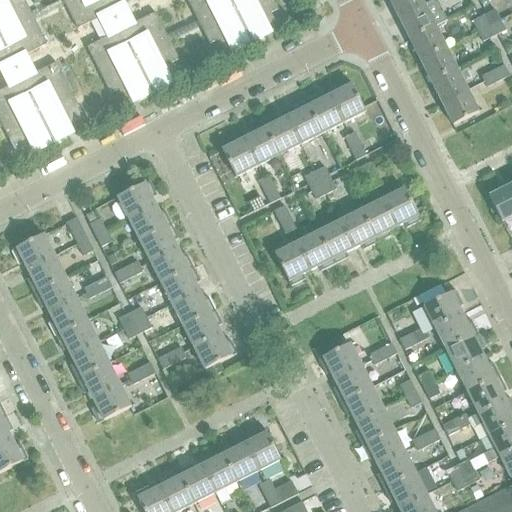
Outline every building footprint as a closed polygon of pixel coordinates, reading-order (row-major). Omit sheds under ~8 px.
[(0,128),(3,128),(15,153),(36,143),(39,150),(67,135),(64,129),(84,118),(56,64),(34,75),(25,56),(47,45),(35,21),(65,6),(77,30),(99,19),(108,37),(87,48),(114,103),(126,97),(135,93),(138,99),(166,85),(163,79),(183,68),(170,43),(201,28),(214,53),(234,43),(237,49),(265,35),(262,28),(282,18),(273,0),(186,0),(198,22),(168,38),(155,13),(134,25),(124,6),(136,0),(62,0),(32,15),(24,0),(0,0),(0,68),(0,69),(10,87),(0,92),(0,128)] [(388,0),(399,19),(424,6),(421,0),(388,0)] [(399,19),(409,41),(435,28),(447,21),(436,0),(424,6),(399,19)] [(495,11),(484,17),(489,27),(500,21),(495,11)] [(472,23),(478,33),(489,27),(484,17),(472,23)] [(500,21),(489,27),(494,38),(506,32),(500,21)] [(489,27),(478,33),(483,43),(494,38),(489,27)] [(409,41),(420,62),(446,49),(435,28),(409,41)] [(420,62),(431,83),(457,70),(446,49),(420,62)] [(504,67),(493,73),(498,83),(509,78),(504,67)] [(431,83),(442,105),(468,92),(457,70),(431,83)] [(498,83),(493,73),(482,78),(487,89),(498,83)] [(338,93),(330,97),(344,124),(366,113),(350,81),(335,89),(338,93)] [(468,92),(442,105),(453,127),(479,114),(468,92)] [(320,96),(306,103),(322,135),(344,124),(330,97),(323,101),(320,96)] [(295,115),(287,119),(301,146),(322,135),(306,103),(292,110),(295,115)] [(277,118),(263,125),(279,157),(301,146),(287,119),(280,123),(277,118)] [(252,137),(244,140),(258,167),(279,157),(263,125),(249,132),(252,137)] [(344,138),(350,149),(359,145),(354,134),(344,138)] [(258,167),(244,140),(237,144),(234,140),(220,147),(236,179),(258,167)] [(359,145),(350,149),(356,160),(365,156),(359,145)] [(360,168),(366,180),(375,175),(369,163),(360,168)] [(325,168),(315,173),(320,184),(331,179),(325,168)] [(305,178),(310,190),(320,184),(315,173),(305,178)] [(375,175),(366,180),(371,191),(381,186),(375,175)] [(259,182),(264,193),(274,188),(268,177),(259,182)] [(331,179),(320,184),(326,196),(337,190),(331,179)] [(118,199),(129,221),(156,207),(152,199),(157,197),(150,183),(118,199)] [(320,184),(310,190),(316,201),(326,196),(320,184)] [(511,218),(511,189),(511,187),(489,198),(502,224),(511,218)] [(274,188),(264,193),(270,204),(279,199),(274,188)] [(405,190),(383,201),(396,229),(404,225),(406,229),(421,222),(405,190)] [(265,207),(260,198),(249,205),(254,213),(265,207)] [(383,201),(361,212),(377,244),(391,237),(389,232),(396,229),(383,201)] [(129,221),(140,242),(171,226),(164,212),(160,214),(156,207),(129,221)] [(273,212),(279,224),(289,218),(284,207),(273,212)] [(361,212),(340,223),(353,250),(361,246),(363,251),(377,244),(361,212)] [(289,218),(279,224),(285,235),(295,230),(289,218)] [(66,225),(77,247),(88,241),(77,219),(66,225)] [(90,226),(96,237),(105,232),(100,221),(90,226)] [(340,223),(318,234),(334,266),(348,259),(346,254),(353,250),(340,223)] [(140,242),(150,264),(178,250),(174,242),(179,240),(171,226),(140,242)] [(105,232),(96,237),(101,249),(111,244),(105,232)] [(318,234),(297,245),(311,272),(318,268),(320,273),(334,266),(318,234)] [(24,264),(28,272),(55,258),(44,236),(12,252),(19,266),(24,264)] [(88,241),(77,247),(83,258),(94,252),(88,241)] [(311,272),(297,245),(275,256),(291,287),(306,280),(303,276),(311,272)] [(150,264),(161,285),(193,269),(186,255),(181,257),(178,250),(150,264)] [(27,281),(34,295),(66,279),(55,258),(28,272),(32,279),(27,281)] [(137,263),(126,269),(131,279),(143,273),(137,263)] [(131,279),(126,269),(115,275),(120,285),(131,279)] [(161,285),(172,306),(199,293),(196,285),(200,283),(193,269),(161,285)] [(46,307),(49,314),(77,301),(66,279),(34,295),(41,309),(46,307)] [(107,279),(96,284),(101,294),(112,289),(107,279)] [(101,294),(96,284),(85,290),(90,300),(101,294)] [(424,308),(435,330),(462,316),(458,309),(463,306),(456,292),(424,308)] [(172,306),(183,328),(215,312),(208,298),(203,300),(199,293),(172,306)] [(49,324),(56,338),(87,322),(77,301),(49,314),(53,322),(49,324)] [(142,309),(130,314),(135,325),(147,319),(142,309)] [(183,328),(194,349),(221,336),(217,328),(222,326),(215,312),(183,328)] [(119,320),(124,331),(135,325),(130,314),(119,320)] [(435,330),(446,351),(478,335),(471,321),(466,324),(462,316),(435,330)] [(147,319),(135,325),(141,335),(152,329),(147,319)] [(67,350),(71,357),(98,344),(87,322),(56,338),(63,352),(67,350)] [(135,325),(124,331),(129,341),(141,335),(135,325)] [(422,330),(411,336),(416,346),(427,340),(422,330)] [(446,351),(457,373),(484,359),(480,352),(485,349),(478,335),(446,351)] [(221,336),(194,349),(205,371),(237,355),(229,341),(225,343),(221,336)] [(416,346),(411,336),(399,341),(405,352),(416,346)] [(70,367),(77,381),(109,365),(98,344),(71,357),(75,365),(70,367)] [(331,373),(334,381),(361,367),(350,345),(319,361),(326,376),(331,373)] [(392,345),(381,351),(386,361),(397,355),(392,345)] [(180,349),(169,355),(174,365),(186,359),(180,349)] [(386,361),(381,351),(369,357),(374,367),(386,361)] [(174,365),(169,355),(158,360),(163,370),(174,365)] [(457,373),(468,394),(499,378),(492,364),(488,367),(484,359),(457,373)] [(89,393),(93,400),(120,387),(109,365),(77,381),(84,395),(89,393)] [(149,365),(138,370),(143,380),(154,375),(149,365)] [(333,391),(340,405),(372,389),(361,367),(334,381),(338,388),(333,391)] [(143,380),(138,370),(127,376),(132,386),(143,380)] [(418,378),(424,389),(434,384),(428,373),(418,378)] [(468,394),(478,415),(478,416),(506,402),(502,394),(506,392),(499,378),(468,394)] [(400,387),(406,399),(416,393),(410,382),(400,387)] [(434,384),(424,389),(429,401),(440,395),(434,384)] [(120,387),(93,400),(97,408),(92,410),(99,425),(131,409),(120,387)] [(352,416),(356,424),(383,410),(372,389),(340,405),(347,419),(352,416)] [(416,393),(406,399),(411,410),(422,405),(416,393)] [(483,424),(489,437),(511,425),(511,407),(509,409),(506,402),(478,416),(478,415),(471,419),(476,428),(483,424)] [(355,434),(362,448),(394,432),(383,410),(356,424),(360,431),(355,434)] [(465,416),(454,421),(459,432),(471,426),(465,416)] [(0,420),(0,447),(12,441),(8,433),(13,431),(6,417),(0,420)] [(459,432),(454,421),(443,427),(448,438),(459,432)] [(488,465),(500,459),(500,458),(511,452),(511,425),(489,437),(496,450),(483,456),(488,465)] [(253,442),(245,446),(259,473),(281,462),(265,430),(250,437),(253,442)] [(435,431),(424,436),(429,447),(440,441),(435,431)] [(374,459),(378,467),(405,453),(394,432),(362,448),(369,462),(374,459)] [(429,447),(424,436),(412,441),(418,452),(429,447)] [(12,441),(0,447),(0,474),(28,461),(21,446),(16,448),(12,441)] [(235,445),(221,452),(237,484),(259,473),(245,446),(238,449),(235,445)] [(210,463),(202,467),(216,494),(222,506),(231,501),(225,490),(237,484),(221,452),(207,459),(210,463)] [(511,452),(500,458),(500,459),(511,480),(511,479),(511,452)] [(377,477),(384,490),(415,474),(405,453),(378,467),(381,474),(377,477)] [(469,461),(458,467),(463,477),(475,472),(469,461)] [(192,466),(179,473),(195,505),(216,494),(202,467),(195,471),(192,466)] [(452,482),(463,477),(458,467),(447,472),(452,482)] [(463,477),(468,487),(480,482),(475,472),(463,477)] [(167,485),(159,489),(171,511),(180,511),(195,505),(179,473),(165,480),(167,485)] [(395,502),(399,509),(426,496),(415,474),(384,490),(391,504),(395,502)] [(463,477),(452,482),(457,493),(468,487),(463,477)] [(264,497),(275,491),(270,482),(259,487),(264,497)] [(281,504),(298,496),(292,483),(275,491),(281,504)] [(171,511),(159,489),(152,493),(150,488),(135,495),(143,511),(171,511)] [(511,511),(511,498),(507,490),(497,495),(506,511),(511,511)] [(271,510),(281,504),(275,491),(264,497),(271,510)] [(506,511),(497,495),(487,500),(493,511),(506,511)] [(434,511),(426,496),(399,509),(400,511),(434,511)] [(493,511),(487,500),(478,505),(481,511),(493,511)] [(306,511),(302,503),(285,511),(306,511)]
